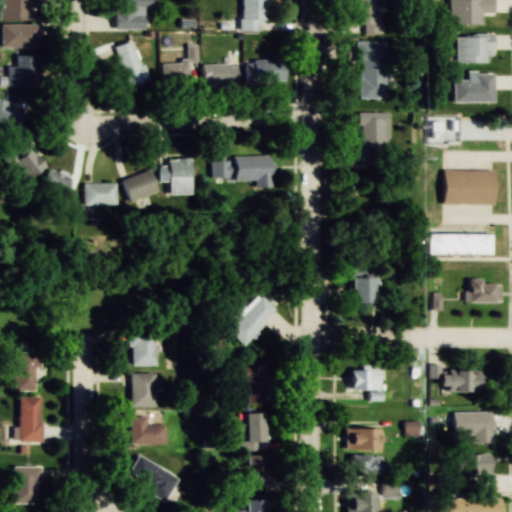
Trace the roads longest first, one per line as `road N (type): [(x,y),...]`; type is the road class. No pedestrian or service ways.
road 1 (residential): [(310,511),(305,0)]
road 2 (residential): [(306,125),(91,122),(76,115),(74,0)]
road 3 (residential): [(511,338),(309,335)]
road 4 (residential): [(79,511),(80,336)]
